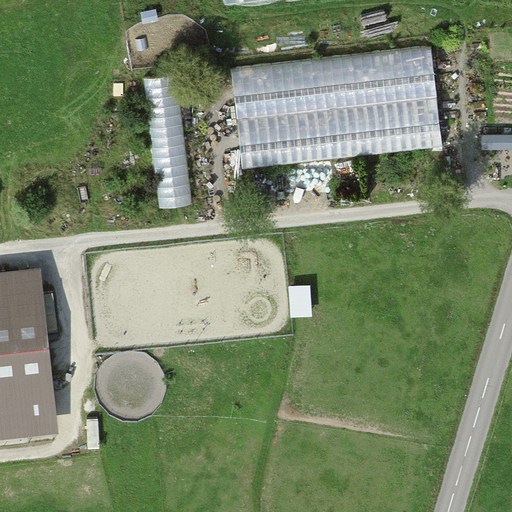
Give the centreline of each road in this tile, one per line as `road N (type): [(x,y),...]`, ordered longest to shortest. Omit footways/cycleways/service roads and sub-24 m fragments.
road 1 (track): [(511,201),(0,254)]
road 2 (tertiary): [(449,511),(511,306)]
